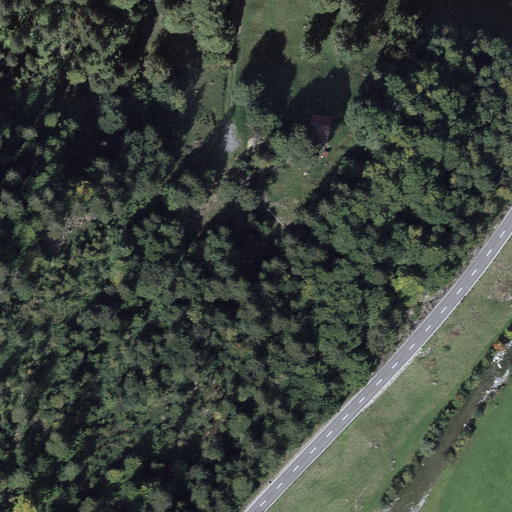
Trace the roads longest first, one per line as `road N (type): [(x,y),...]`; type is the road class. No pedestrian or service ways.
road 1 (primary): [(511,220),(420,336),(255,511)]
road 2 (track): [(227,137),(242,0)]
